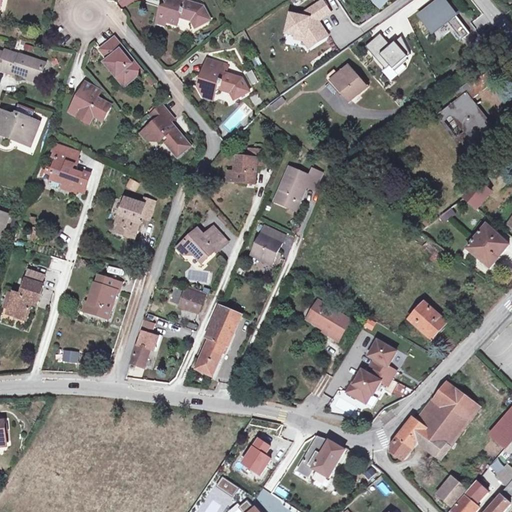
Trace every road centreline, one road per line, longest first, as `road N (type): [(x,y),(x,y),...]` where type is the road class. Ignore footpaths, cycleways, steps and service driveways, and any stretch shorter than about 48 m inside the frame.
road 1 (residential): [(117,392),(181,190),(212,155),(211,136),(95,0)]
road 2 (tertiary): [(368,445),(281,417),(117,392)]
road 3 (residential): [(35,386),(97,170)]
road 4 (tertiary): [(511,303),(368,445)]
